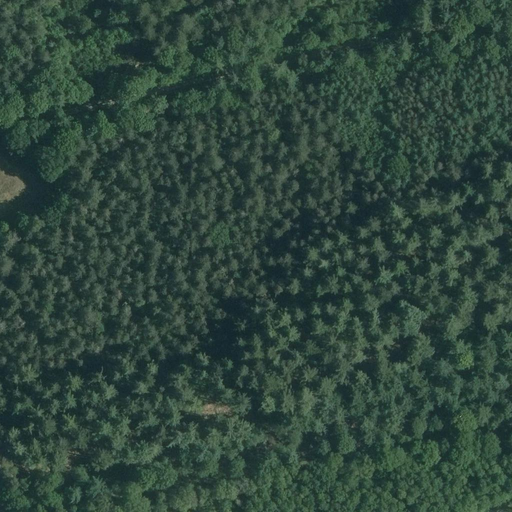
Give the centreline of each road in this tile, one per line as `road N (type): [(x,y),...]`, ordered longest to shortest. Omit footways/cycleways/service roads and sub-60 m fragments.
road 1 (track): [(0,128),(511,17)]
road 2 (track): [(25,511),(511,435)]
